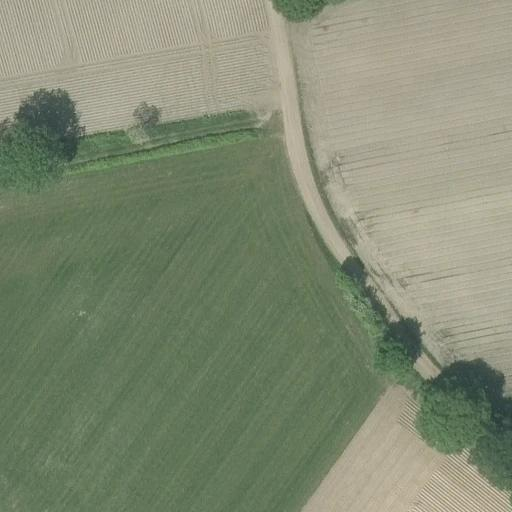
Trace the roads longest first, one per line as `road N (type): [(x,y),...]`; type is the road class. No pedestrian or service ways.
road 1 (track): [(286,0),(302,167),(320,220),(437,384),(511,451)]
road 2 (track): [(0,161),(299,112)]
